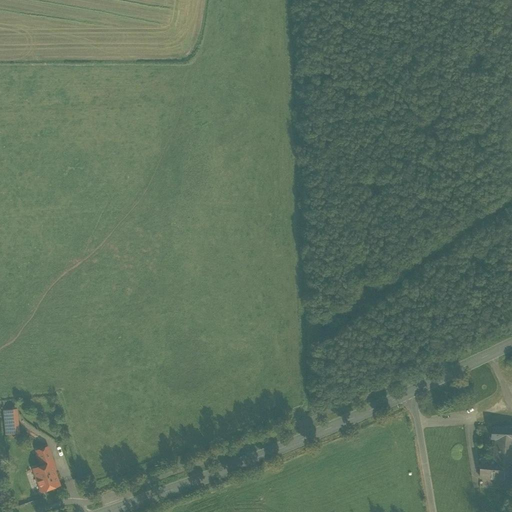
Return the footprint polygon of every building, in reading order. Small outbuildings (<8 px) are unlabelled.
[(16,409),(2,410),(5,442),(19,440),(16,409)] [(511,427),(494,426),(491,436),(491,447),(495,447),(511,448),(511,427)] [(47,447),(36,451),(41,466),(50,462),(51,463),(52,462),(47,447)] [(511,448),(495,447),(494,460),(494,462),(499,463),(499,467),(511,467),(511,448)] [(511,467),(499,467),(499,463),(494,462),(494,460),(482,459),(481,478),(511,479),(511,467)] [(41,466),(33,469),(41,491),(58,485),(51,463),(50,462),(41,466)]
